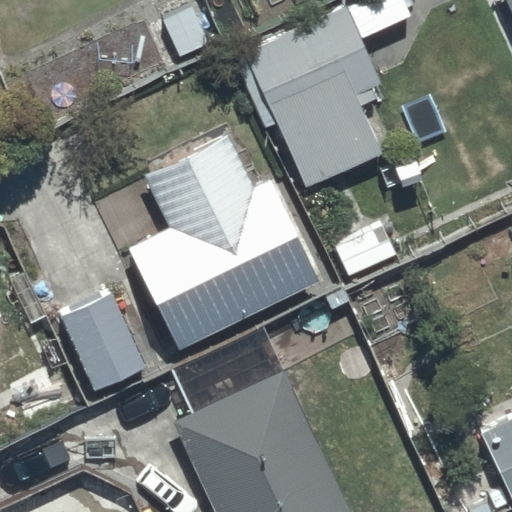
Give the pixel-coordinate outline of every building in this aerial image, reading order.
[(271,119),(300,182),(378,146),(356,100),(373,92),(368,80),(377,76),(342,0),(339,0),(238,47),(240,52),(231,56),(262,123),(271,119)] [(511,0),(502,0),(511,21),(511,0)] [(123,240),(172,343),(313,275),(264,172),(248,179),(223,127),(138,168),(163,221),(123,240)] [(500,227),(511,252),(511,214),(506,217),(509,223),(500,227)] [(0,306),(11,302),(0,277),(0,306)] [(52,312),(88,386),(141,361),(105,286),(52,312)] [(347,511),(276,363),(167,416),(212,509),(206,511),(347,511)] [(511,409),(475,426),(510,502),(511,501),(511,409)]
